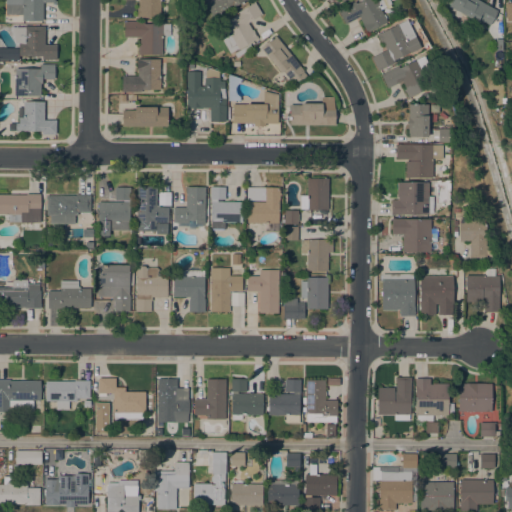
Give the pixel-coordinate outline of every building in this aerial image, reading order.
[(54,0),(54,2),(43,2),(42,21),(22,20),(22,15),(5,14),(5,0),(54,0)] [(137,7),(138,7),(138,0),(160,0),(160,17),(136,17),(137,7)] [(245,0),(212,16),(204,0),(245,0)] [(356,3),(361,0),(382,0),(386,6),(380,9),(383,14),(384,14),(386,18),(385,18),(386,21),(367,32),(359,16),(345,24),(338,10),(355,1),(356,3)] [(479,0),(497,10),(490,24),(478,18),(477,21),(448,6),(451,0),(479,0)] [(254,2),(262,14),(247,23),(252,30),(253,30),(257,38),(238,49),(230,53),(222,39),(224,38),(218,27),(223,24),(222,23),(238,14),(237,12),(254,2)] [(420,46),(394,60),(395,62),(378,70),(371,57),(385,50),(381,42),(380,42),(376,34),(407,19),(420,46)] [(143,21),(143,23),(170,23),(170,35),(162,35),(162,54),(138,54),(138,45),(140,45),(140,37),(124,37),(124,21),(143,21)] [(11,30),(11,27),(23,27),(23,26),(44,26),(44,45),(56,45),(56,59),(42,59),(42,56),(34,56),(34,57),(31,57),(31,55),(18,55),(19,44),(14,43),(11,30)] [(292,82),(283,70),(280,72),(260,47),(275,35),(303,70),(303,71),(307,76),(292,82)] [(234,53),(249,44),(251,46),(237,57),(234,53)] [(399,68),(424,55),(431,69),(421,74),(428,87),(408,97),(404,89),(406,88),(402,80),(387,88),(381,74),(398,66),(399,68)] [(160,89),(141,89),(141,91),(122,91),(121,76),(138,76),(137,68),(137,59),(159,59),(160,89)] [(15,69),(15,68),(40,68),(40,64),(54,64),(54,78),(42,78),(42,83),(40,83),(40,96),(14,95),(14,69),(15,69)] [(225,121),(210,121),(210,107),(187,107),(187,87),(186,87),(186,71),(200,71),(199,86),(204,86),(204,77),(205,77),(205,67),(218,71),(219,77),(220,77),(220,81),(224,80),(225,98),(225,121)] [(265,104),(263,100),(263,90),(277,94),(277,123),(264,123),(264,126),(253,125),(253,123),(232,123),(233,104),(265,104)] [(334,108),(335,108),(335,124),(289,124),(289,104),(301,104),(301,102),(321,103),(321,96),(333,96),(334,102),(334,108)] [(9,131),(9,123),(18,123),(18,107),(23,107),(23,101),(44,101),(44,120),(55,119),(56,134),(42,134),(42,131),(9,131)] [(408,129),(407,129),(407,116),(408,116),(408,104),(428,104),(427,137),(408,136),(408,129)] [(122,110),(135,110),(135,107),(168,107),(168,126),(122,126),(122,110)] [(438,128),(452,128),(452,142),(438,142),(438,128)] [(442,158),(432,158),(432,177),(405,177),(405,161),(410,161),(410,159),(395,159),(395,144),(442,145),(442,158)] [(299,208),(299,195),(307,195),(307,178),(328,178),(328,209),(307,209),(307,208),(299,208)] [(428,196),(433,196),(432,213),(428,213),(428,214),(400,214),(400,215),(391,214),(391,200),(398,200),(398,197),(397,197),(397,181),(428,182),(428,196)] [(156,205),(159,205),(159,207),(168,207),(168,222),(156,222),(155,231),(136,230),(137,213),(134,213),(134,200),(137,200),(137,186),(156,186),(156,205)] [(194,223),(194,219),(188,219),(188,222),(173,222),(173,207),(185,207),(186,186),(205,187),(204,223),(202,223),(194,223)] [(210,186),(226,187),(226,199),(217,199),(217,201),(242,201),(242,222),(225,222),(224,229),(217,229),(217,230),(215,230),(215,229),(211,229),(211,199),(210,199),(210,186)] [(129,187),(129,230),(109,230),(109,235),(98,235),(98,197),(115,197),(115,187),(129,187)] [(247,223),(247,202),(264,202),(264,200),(246,200),(246,187),(279,187),(279,192),(281,192),(281,195),(279,195),(279,199),(279,223),(247,223)] [(0,194),(26,194),(26,193),(40,193),(40,222),(20,222),(20,221),(9,221),(9,214),(0,214),(0,194)] [(75,195),(75,194),(90,194),(90,212),(77,212),(77,215),(75,215),(75,223),(62,223),(62,215),(46,214),(46,195),(75,195)] [(298,224),(284,224),(284,209),(298,210),(298,224)] [(430,228),(436,228),(436,241),(430,241),(430,252),(402,251),(402,234),(391,234),(391,218),(430,219),(430,228)] [(484,218),(484,238),(486,238),(486,245),(490,245),(490,255),(486,255),(486,258),(469,257),(469,241),(459,241),(459,218),(484,218)] [(297,239),(284,239),(284,226),(297,226),(297,239)] [(332,239),(332,252),(327,252),(327,270),(306,270),(306,253),(301,253),(301,239),(332,239)] [(97,296),(98,264),(128,265),(128,272),(132,272),(132,285),(129,285),(128,311),(114,311),(114,300),(112,300),(112,296),(98,296),(97,296)] [(137,267),(139,265),(144,265),(146,267),(157,267),(157,268),(158,268),(158,271),(157,271),(157,275),(167,275),(167,296),(152,296),(152,300),(150,300),(150,311),(135,311),(135,298),(136,298),(136,267),(137,267)] [(241,275),(241,291),(229,291),(229,311),(210,311),(210,277),(211,277),(211,270),(226,270),(226,275),(229,275),(229,268),(239,268),(239,275),(241,275)] [(498,275),(498,312),(484,312),(484,297),(482,297),(482,301),(466,301),(466,275),(484,275),(484,268),(494,268),(494,275),(498,275)] [(173,276),(182,276),(182,269),(204,270),(204,299),(204,311),(188,311),(188,296),(172,296),(173,276)] [(258,291),(246,291),(246,275),(259,275),(259,269),(278,269),(278,312),(258,312),(258,291)] [(382,273),(412,273),(412,278),(413,278),(413,306),(414,306),(414,316),(400,316),(400,310),(382,310),(382,295),(380,295),(380,291),(382,291),(382,273)] [(451,314),(438,314),(438,303),(435,303),(435,314),(420,314),(419,275),(451,275),(451,304),(451,314)] [(327,308),(306,308),(306,297),(300,297),(300,280),(306,280),(306,277),(327,277),(327,308)] [(0,287),(12,287),(12,279),(27,279),(27,284),(39,284),(39,290),(40,290),(40,303),(40,308),(26,308),(26,307),(0,307),(0,287)] [(61,307),(61,308),(47,308),(48,290),(60,290),(60,280),(78,280),(78,286),(79,286),(79,288),(90,288),(90,308),(61,307)] [(230,292),(243,292),(243,305),(230,304),(230,292)] [(283,318),(283,299),(293,299),(293,298),(296,298),(296,302),(304,302),(304,318),(283,318)] [(145,391),(145,412),(142,412),(142,419),(113,419),(113,412),(112,412),(112,393),(106,393),(106,396),(97,396),(97,377),(115,377),(115,387),(125,387),(125,391),(145,391)] [(326,384),(326,377),(339,378),(338,385),(326,384)] [(377,387),(393,387),(393,391),(395,391),(395,377),(410,377),(410,414),(409,414),(409,420),(394,420),(394,414),(377,414),(377,387)] [(157,378),(176,378),(176,387),(188,387),(188,399),(189,399),(189,414),(187,414),(187,420),(175,420),(175,414),(173,414),(173,412),(157,412),(157,378)] [(225,418),(206,418),(206,414),(193,414),(194,399),(206,399),(206,378),(225,379),(225,418)] [(246,379),(246,391),(238,391),(238,393),(262,394),(262,414),(242,414),(242,419),(232,419),(232,414),(231,414),(232,391),(230,391),(231,378),(246,379)] [(414,378),(429,378),(429,384),(432,384),(432,383),(448,383),(448,403),(453,403),(453,410),(447,410),(447,415),(432,415),(432,421),(417,421),(417,415),(415,415),(414,378)] [(40,380),(40,400),(33,400),(33,404),(36,404),(36,407),(33,409),(8,409),(8,411),(0,411),(0,379),(9,379),(9,380),(40,380)] [(293,394),(293,391),(285,391),(285,379),(300,379),(300,391),(299,391),(299,422),(285,422),(285,414),(268,414),(268,394),(293,394)] [(305,379),(325,379),(324,400),(337,400),(336,415),(336,422),(306,422),(306,413),(305,413),(305,411),(302,411),(302,407),(305,407),(305,403),(302,403),(302,397),(305,397),(305,379)] [(74,381),(74,380),(89,380),(89,398),(76,398),(76,400),(68,400),(68,409),(56,409),(56,400),(45,400),(45,381),(74,381)] [(491,383),(490,411),(457,411),(458,383),(491,383)] [(425,432),(425,421),(436,421),(436,432),(425,432)] [(494,422),(494,436),(479,436),(479,422),(494,422)] [(334,424),(334,436),(325,436),(326,423),(334,424)] [(181,427),(189,428),(188,435),(181,435),(181,427)] [(41,450),(40,464),(15,464),(15,450),(41,450)] [(225,473),(224,473),(224,507),(211,507),(211,504),(193,504),(193,483),(212,483),(212,482),(211,481),(210,477),(212,475),(212,472),(206,472),(206,465),(211,465),(211,452),(225,452),(225,473)] [(244,452),(243,466),(230,465),(230,452),(244,452)] [(299,453),(299,471),(294,471),(294,466),(285,466),(285,453),(299,453)] [(401,453),(416,453),(416,467),(401,467),(401,453)] [(455,453),(455,467),(440,467),(441,453),(455,453)] [(494,454),(493,468),(479,467),(480,453),(494,454)] [(188,488),(176,488),(175,509),(156,509),(157,491),(154,491),(154,471),(174,471),(174,462),(188,462),(188,488)] [(311,495),(311,497),(319,497),(319,509),(303,509),(304,497),(305,474),(308,474),(309,464),(316,464),(315,474),(336,474),(336,495),(311,495)] [(395,503),(395,509),(378,509),(378,480),(379,480),(379,471),(410,471),(410,480),(411,480),(411,503),(395,503)] [(45,487),(58,487),(58,475),(75,475),(75,473),(87,473),(87,505),(45,504),(45,487)] [(0,503),(0,484),(3,484),(3,476),(26,476),(26,484),(27,484),(27,487),(39,487),(39,504),(24,504),(24,503),(0,503)] [(492,479),(492,504),(476,504),(476,510),(459,510),(459,500),(460,500),(460,479),(492,479)] [(266,505),(267,480),(298,480),(298,505),(266,505)] [(452,510),(419,509),(420,481),(452,482),(452,510)] [(262,484),(262,505),(230,504),(231,483),(262,484)] [(114,485),(114,484),(117,484),(117,485),(137,485),(137,495),(139,495),(139,500),(137,500),(137,511),(106,511),(106,485),(114,485)]
